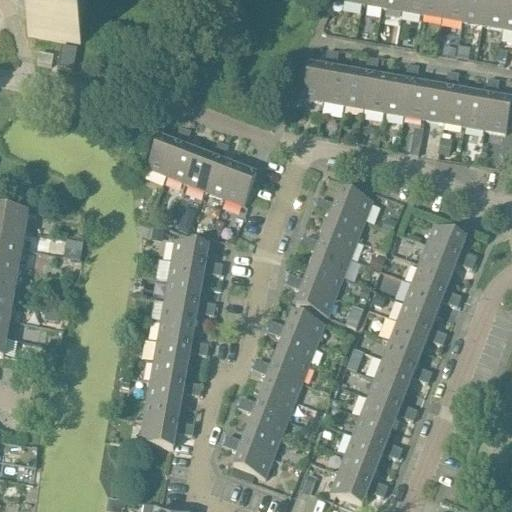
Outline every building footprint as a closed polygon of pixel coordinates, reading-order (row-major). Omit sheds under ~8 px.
[(28,37),(28,38),(81,48),(81,46),(79,46),(86,0),(36,0),(33,18),(32,23),(30,37),(28,37)] [(342,0),(341,5),(362,8),(363,0),(342,0)] [(363,0),(362,8),(382,12),(384,0),(363,0)] [(384,0),(382,12),(402,15),(405,0),(384,0)] [(405,0),(402,15),(423,19),(425,0),(405,0)] [(425,0),(423,19),(443,23),(446,0),(425,0)] [(463,26),(467,0),(446,0),(443,23),(463,26)] [(467,0),(463,26),(483,30),(488,0),(467,0)] [(503,33),(508,0),(488,0),(483,30),(503,33)] [(511,0),(508,0),(503,33),(511,34),(511,0)] [(61,46),(57,68),(73,71),(77,49),(61,46)] [(39,54),(37,65),(51,67),(53,57),(39,54)] [(506,67),(507,55),(499,54),(497,65),(506,67)] [(328,55),(326,63),(337,65),(339,57),(328,55)] [(368,62),(366,70),(377,72),(379,64),(368,62)] [(337,65),(326,63),(325,72),(309,69),(303,103),(324,106),(330,73),(336,74),(337,65)] [(408,69),(406,78),(418,79),(419,71),(408,69)] [(365,79),(350,76),(344,110),(364,113),(370,80),(376,81),(377,72),(366,70),(365,79)] [(324,106),(344,110),(350,76),(336,74),(330,73),(324,106)] [(448,76),(447,85),(458,87),(459,78),(448,76)] [(405,86),(390,83),(384,117),(404,121),(410,87),(416,88),(418,79),(406,78),(405,86)] [(364,113),(384,117),(390,83),(376,81),(370,80),(364,113)] [(487,92),(498,94),(499,85),(488,84),(487,92)] [(445,93),(431,90),(425,124),(445,128),(451,94),(456,95),(458,87),(447,85),(445,93)] [(404,121),(425,124),(431,90),(416,88),(410,87),(404,121)] [(471,97),(465,131),(485,135),(491,101),(496,102),(498,94),(487,92),(485,100),(471,97)] [(445,128),(465,131),(471,97),(456,95),(451,94),(445,128)] [(511,105),(496,102),(491,101),(485,135),(506,138),(511,105)] [(181,132),(178,140),(188,144),(191,136),(181,132)] [(188,144),(178,140),(175,147),(160,142),(147,174),(167,181),(180,149),(185,151),(188,144)] [(219,146),(216,154),(226,158),(229,150),(219,146)] [(167,181),(186,189),(199,157),(185,151),(180,149),(167,181)] [(213,162),(199,157),(186,189),(205,196),(218,164),(223,166),(226,158),(216,154),(213,162)] [(205,196),(224,204),(237,172),(223,166),(218,164),(205,196)] [(237,172),(224,204),(244,211),(257,179),(237,172)] [(335,209),(333,214),(365,226),(373,206),(341,194),(335,209)] [(315,213),(323,216),(327,206),(319,203),(315,213)] [(326,233),(358,245),(365,226),(333,214),(335,209),(327,206),(323,216),(331,219),(326,233)] [(0,231),(25,236),(28,218),(0,212),(0,231)] [(464,271),(468,260),(461,257),(466,242),(434,230),(427,250),(459,262),(457,268),(464,271)] [(0,250),(22,254),(25,236),(0,231),(0,250)] [(213,232),(209,242),(218,246),(222,235),(213,232)] [(350,264),(358,245),(326,233),(320,246),(318,252),(350,264)] [(309,254),(313,243),(305,240),(301,251),(309,254)] [(311,271),(343,283),(350,264),(318,252),(320,246),(313,243),(309,254),(316,257),(311,271)] [(213,278),(215,267),(206,266),(209,250),(175,245),(172,265),(205,271),(204,277),(213,278)] [(0,250),(0,268),(19,272),(22,254),(0,250)] [(427,250),(419,269),(451,281),(457,268),(459,262),(427,250)] [(476,263),(468,260),(464,271),(472,274),(476,263)] [(168,286),(202,291),(204,277),(205,271),(172,265),(168,286)] [(215,267),(213,278),(221,280),(223,269),(215,267)] [(0,286),(16,289),(19,272),(0,268),(0,286)] [(451,281),(419,269),(412,288),(444,300),(442,306),(450,309),(454,298),(446,295),(451,281)] [(311,271),(306,285),(304,290),(336,302),(343,283),(311,271)] [(294,292),(298,281),(290,278),(286,289),(294,292)] [(336,302),(304,290),(306,285),(298,281),(294,292),(302,295),(296,310),(328,322),(336,302)] [(0,304),(13,307),(16,289),(0,286),(0,304)] [(202,291),(168,286),(164,306),(198,311),(197,317),(206,319),(208,308),(199,306),(202,291)] [(436,319),(442,306),(444,300),(412,288),(404,307),(436,319)] [(454,298),(450,309),(457,312),(462,301),(454,298)] [(0,323),(10,325),(13,307),(0,304),(0,323)] [(164,306),(161,326),(195,332),(197,317),(198,311),(164,306)] [(431,333),(436,319),(404,307),(397,326),(429,338),(427,344),(435,347),(439,336),(431,333)] [(216,309),(208,308),(206,319),(214,320),(216,309)] [(293,317),(287,332),(285,337),(317,349),(325,329),(293,317)] [(0,341),(7,343),(10,325),(0,323),(0,341)] [(195,332),(161,326),(157,346),(191,352),(190,357),(199,359),(200,348),(192,346),(195,332)] [(268,336),(276,339),(280,329),(272,326),(268,336)] [(397,326),(390,345),(422,357),(427,344),(429,338),(397,326)] [(283,342),(278,356),(310,368),(317,349),(285,337),(287,332),(280,329),(276,339),(283,342)] [(447,339),(439,336),(435,347),(443,350),(447,339)] [(422,357),(390,345),(382,364),(414,376),(412,382),(420,385),(424,374),(416,371),(422,357)] [(157,346),(154,366),(188,372),(190,357),(191,352),(157,346)] [(209,349),(200,348),(199,359),(207,360),(209,349)] [(303,387),(310,368),(278,356),(273,370),(271,375),(303,387)] [(261,377),(265,367),(257,364),(253,374),(261,377)] [(407,395),(412,382),(414,376),(382,364),(375,383),(407,395)] [(154,366),(150,386),(184,392),(183,397),(191,399),(193,388),(185,386),(188,372),(154,366)] [(263,394),(295,406),(303,387),(271,375),(273,370),(265,367),(261,377),(269,380),(263,394)] [(424,374),(420,385),(428,388),(432,377),(424,374)] [(402,409),(407,395),(375,383),(368,402),(400,415),(398,420),(405,423),(409,412),(402,409)] [(150,386),(147,406),(181,412),(183,397),(184,392),(150,386)] [(193,388),(191,399),(200,400),(202,389),(193,388)] [(288,426),(295,406),(263,394),(258,408),(256,413),(288,426)] [(238,412),(246,415),(250,405),(242,402),(238,412)] [(368,402),(360,421),(392,434),(398,420),(400,415),(368,402)] [(249,432),(281,445),(288,426),(256,413),(258,408),(250,405),(246,415),(254,418),(249,432)] [(147,406),(143,426),(177,432),(176,438),(184,439),(186,428),(178,427),(181,412),(147,406)] [(417,415),(409,412),(405,423),(413,426),(417,415)] [(392,434),(360,421),(353,440),(385,453),(383,458),(391,461),(395,450),(387,447),(392,434)] [(173,453),(176,438),(177,432),(143,426),(140,447),(173,453)] [(195,429),(186,428),(184,439),(193,441),(195,429)] [(273,464),(281,445),(249,432),(243,446),(241,451),(273,464)] [(231,455),(235,443),(228,440),(223,452),(231,455)] [(345,459),(377,472),(383,458),(385,453),(353,440),(345,459)] [(235,443),(231,455),(238,458),(233,471),(265,483),(273,464),(241,451),(243,446),(235,443)] [(395,450),(391,461),(398,464),(402,453),(395,450)] [(372,485),(377,472),(345,459),(338,478),(370,491),(368,496),(376,499),(380,488),(372,485)] [(362,510),(368,496),(370,491),(338,478),(330,498),(362,510)] [(388,491),(380,488),(376,499),(384,502),(388,491)]
